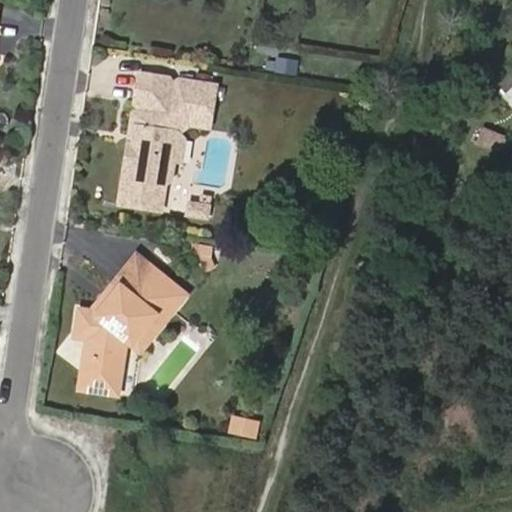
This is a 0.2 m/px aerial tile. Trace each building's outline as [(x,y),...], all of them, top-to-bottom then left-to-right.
[(196,125),(214,128),(220,85),(184,80),(178,83),(173,78),(142,74),(137,104),(143,110),(136,115),(134,132),(137,133),(135,144),(132,146),(123,203),(161,210),(164,191),(169,192),(170,183),(176,179),(180,161),(176,153),(178,140),(185,133),(186,133),(196,125)] [(511,146),(511,144),(511,131),(496,125),(491,139),(511,146)] [(180,161),(188,157),(190,141),(186,133),(185,133),(178,140),(176,153),(180,161)] [(217,196),(207,194),(205,204),(215,205),(217,196)] [(193,214),(213,218),(215,205),(205,204),(195,202),(193,214)] [(202,264),(209,261),(211,250),(198,247),(197,253),(202,264)] [(154,339),(178,310),(154,290),(164,278),(138,257),(116,285),(122,290),(99,319),(93,314),(81,314),(77,343),(88,343),(81,393),(120,398),(125,366),(119,365),(123,341),(136,325),(154,339)] [(207,275),(214,273),(209,261),(202,264),(207,275)] [(178,310),(187,298),(164,278),(154,290),(178,310)] [(116,285),(93,314),(99,319),(122,290),(116,285)] [(128,345),(141,355),(154,339),(136,325),(123,341),(119,365),(125,366),(128,345)] [(235,433),(253,436),(254,425),(235,423),(235,433)]
